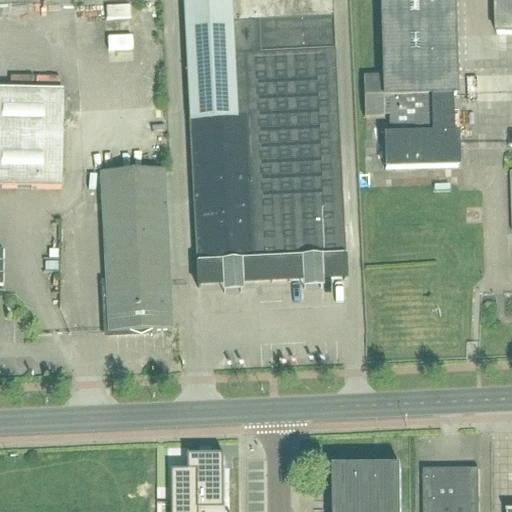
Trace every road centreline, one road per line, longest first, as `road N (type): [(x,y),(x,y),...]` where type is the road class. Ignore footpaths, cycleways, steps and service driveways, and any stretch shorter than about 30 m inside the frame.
road 1 (tertiary): [(273,413),(0,424)]
road 2 (tertiary): [(511,401),(273,413)]
